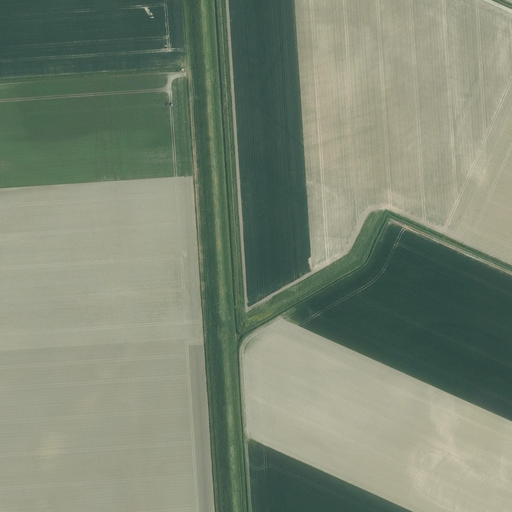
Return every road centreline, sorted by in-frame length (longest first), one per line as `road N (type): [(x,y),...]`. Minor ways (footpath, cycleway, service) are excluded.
road 1 (track): [(182,0),(214,511)]
road 2 (track): [(388,217),(511,272)]
